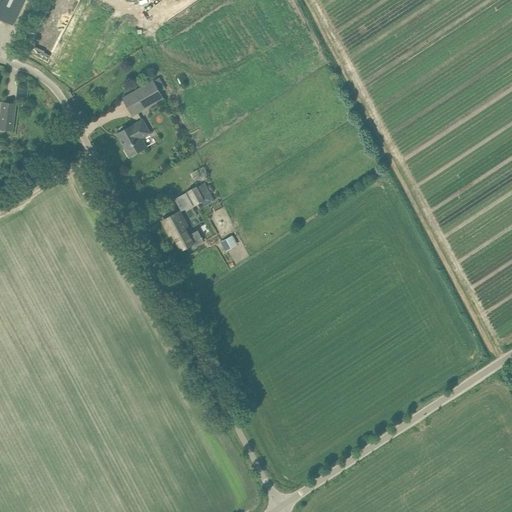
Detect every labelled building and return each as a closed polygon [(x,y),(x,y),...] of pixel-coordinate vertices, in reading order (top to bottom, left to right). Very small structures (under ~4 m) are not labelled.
[(0,0),(0,19),(12,25),(24,0),(0,0)] [(163,98),(153,81),(123,98),(132,115),(163,98)] [(0,126),(0,128),(14,130),(16,103),(2,102),(0,126)] [(134,124),(133,124),(116,134),(129,157),(146,147),(141,138),(150,133),(142,120),(134,124)] [(187,193),(194,206),(206,200),(199,187),(187,193)] [(181,250),(192,244),(194,246),(203,241),(197,231),(189,235),(184,227),(187,225),(180,211),(162,221),(169,235),(172,233),(181,250)] [(238,245),(232,236),(220,242),(226,251),(238,245)]
